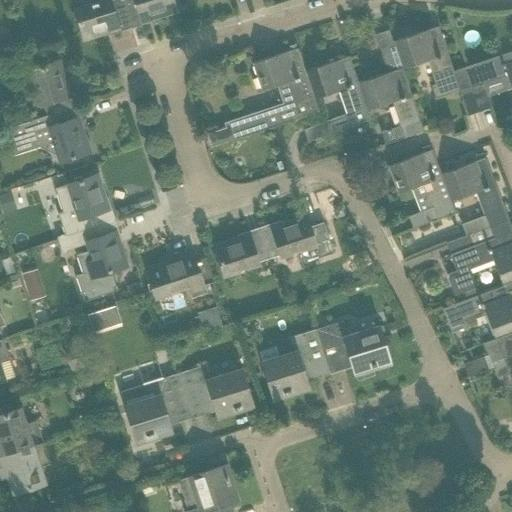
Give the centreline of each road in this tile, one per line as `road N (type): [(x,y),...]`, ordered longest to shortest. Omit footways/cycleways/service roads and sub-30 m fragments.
road 1 (residential): [(270,511),(257,453),(452,382)]
road 2 (residential): [(452,382),(330,160)]
road 3 (residential): [(511,139),(490,134),(330,160)]
road 4 (residential): [(154,57),(299,0)]
road 5 (residential): [(204,195),(154,57)]
road 6 (residential): [(330,160),(204,195)]
